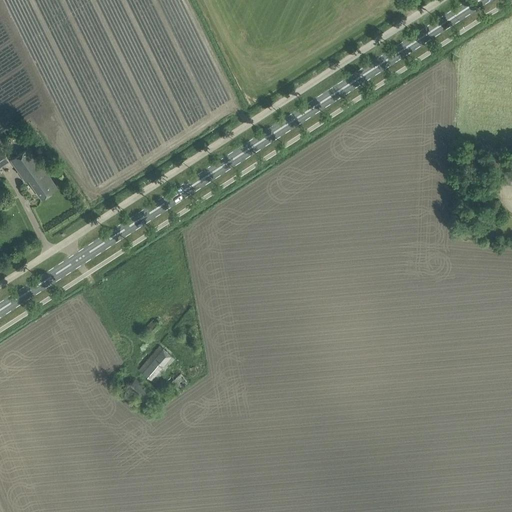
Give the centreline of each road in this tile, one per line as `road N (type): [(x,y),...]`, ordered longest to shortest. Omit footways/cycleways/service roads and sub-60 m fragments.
road 1 (primary): [(0,312),(481,0)]
road 2 (unclassified): [(0,285),(440,0)]
